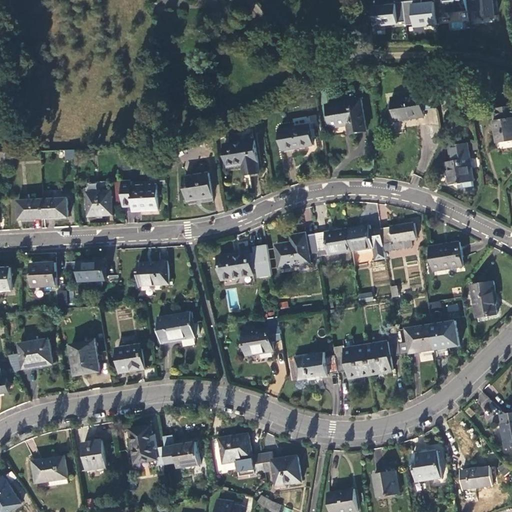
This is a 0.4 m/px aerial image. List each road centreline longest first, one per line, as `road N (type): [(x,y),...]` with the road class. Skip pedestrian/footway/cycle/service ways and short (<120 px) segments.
road 1 (tertiary): [(0,432),(58,410),(183,392),(225,396),(332,430),(377,428),(441,401),(511,333)]
road 2 (residential): [(511,242),(433,205),(353,190),(305,196),(209,230),(0,243)]
